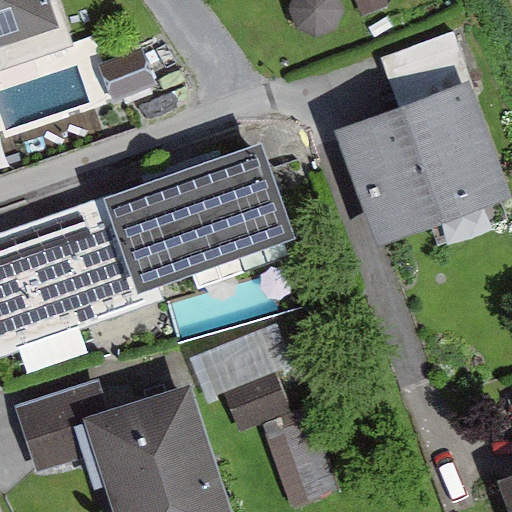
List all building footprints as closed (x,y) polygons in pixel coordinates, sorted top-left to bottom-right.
[(0,0),(0,40),(68,18),(61,0),(0,0)] [(398,59),(467,29),(456,4),(387,34),(398,59)] [(75,40),(68,18),(0,40),(0,50),(4,63),(75,40)] [(469,94),(357,134),(393,233),(505,193),(469,94)] [(292,256),(255,151),(0,241),(0,342),(5,358),(292,256)] [(292,487),(328,477),(293,348),(231,365),(244,411),(270,404),(292,487)] [(233,511),(186,392),(85,431),(117,511),(233,511)]
